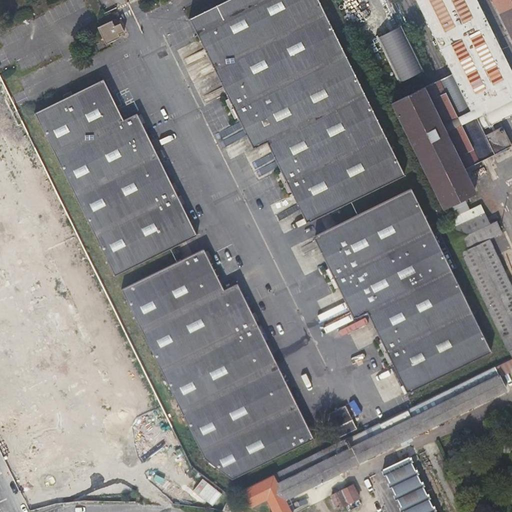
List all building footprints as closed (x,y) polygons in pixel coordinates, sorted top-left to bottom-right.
[(281,173),(289,189),(387,142),(317,0),(224,0),(190,17),(230,97),(227,98),(236,116),(239,115),(254,148),(268,141),(283,172),(281,173)] [(428,85),(391,103),(442,207),(474,192),(463,169),(487,157),(511,145),(502,127),(485,135),(482,129),(511,114),(511,73),(476,0),(416,0),(452,73),(446,76),(437,80),(428,85)] [(511,0),(493,0),(511,38),(511,0)] [(97,28),(106,44),(120,38),(119,35),(124,32),(120,24),(114,27),(112,21),(97,28)] [(396,82),(421,72),(401,25),(376,35),(396,82)] [(34,113),(114,276),(196,236),(136,114),(123,120),(103,79),(34,113)] [(0,451),(18,490),(41,489),(167,428),(0,82),(0,451)] [(403,175),(387,142),(289,189),(289,191),(292,189),(307,221),(403,175)] [(389,361),(392,360),(407,392),(490,351),(410,188),(314,235),(330,268),(328,269),(336,287),(339,285),(355,318),(368,311),(383,342),(381,343),(389,361)] [(507,349),(507,350),(511,358),(511,359),(511,358),(511,288),(489,238),(501,232),(495,220),(489,223),(480,204),(445,221),(460,252),(461,251),(507,349)] [(120,290),(203,457),(231,479),(313,438),(237,283),(223,290),(203,249),(120,290)] [(506,389),(495,366),(416,404),(420,413),(384,431),(379,422),(243,489),(251,506),(267,498),(273,511),(291,511),(285,498),(359,462),(359,461),(506,389)] [(345,405),(326,414),(337,437),(356,428),(345,405)] [(434,511),(409,458),(378,472),(397,511),(434,511)] [(142,473),(150,489),(167,491),(177,487),(165,462),(142,473)] [(353,484),(331,494),(337,507),(359,496),(353,484)]
